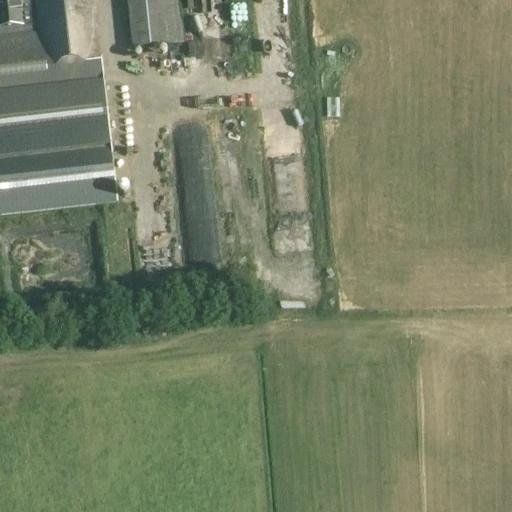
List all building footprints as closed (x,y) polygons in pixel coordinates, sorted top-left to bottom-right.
[(0,0),(0,161),(110,148),(94,0),(89,0),(85,1),(84,0),(0,0)] [(128,0),(133,50),(183,45),(178,0),(128,0)] [(210,41),(226,40),(224,19),(209,20),(210,41)] [(306,153),(303,127),(286,129),(287,142),(280,143),(281,156),(306,153)] [(0,161),(0,219),(117,206),(110,148),(0,161)] [(192,190),(206,190),(206,171),(192,171),(192,190)] [(219,225),(189,227),(192,270),(221,268),(219,225)]
